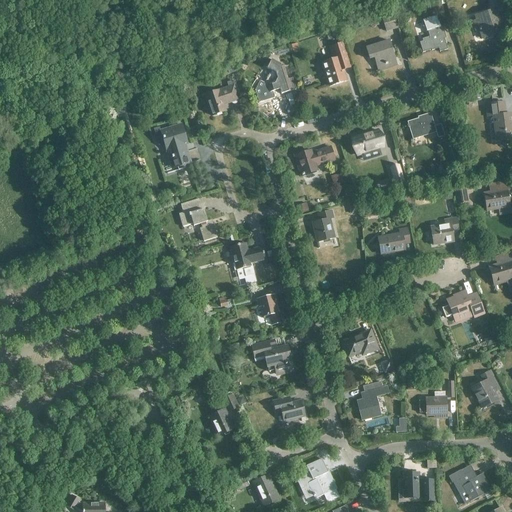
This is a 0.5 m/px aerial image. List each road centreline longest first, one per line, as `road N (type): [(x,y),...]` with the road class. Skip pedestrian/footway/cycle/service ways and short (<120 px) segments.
road 1 (residential): [(264,134),(511,63)]
road 2 (track): [(134,0),(138,47),(104,85),(0,62)]
road 3 (residential): [(264,134),(220,136),(215,145),(240,211),(284,216)]
road 4 (residential): [(310,318),(459,267)]
road 5 (residential): [(350,462),(403,446),(497,442)]
road 6 (residential): [(195,511),(139,388)]
